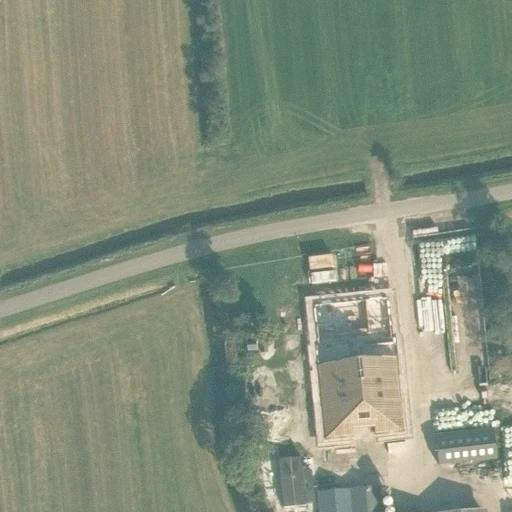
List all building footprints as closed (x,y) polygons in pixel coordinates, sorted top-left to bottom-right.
[(412,283),(434,286),(437,265),(415,263),(412,283)] [(388,294),(313,302),(317,342),(315,342),(325,438),(355,435),(354,426),(374,423),(375,432),(404,429),(394,334),(392,334),(388,294)] [(313,322),(313,297),(300,298),(300,322),(313,322)] [(495,459),(492,430),(434,436),(437,466),(495,459)] [(351,511),(349,490),(317,493),(319,511),(351,511)] [(385,511),(383,491),(354,494),(355,511),(385,511)]
